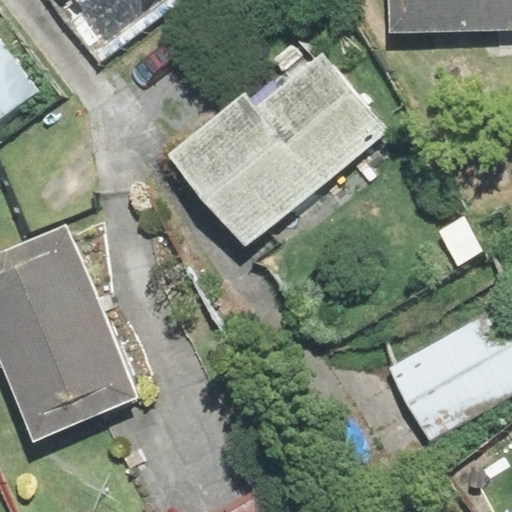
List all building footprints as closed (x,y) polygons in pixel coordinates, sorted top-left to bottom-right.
[(511,0),(400,0),(399,39),(511,41),(511,0)] [(0,37),(0,127),(41,102),(0,37)] [(192,161),(271,250),(389,146),(310,57),(192,161)] [(76,244),(0,273),(0,334),(47,453),(144,415),(76,244)] [(436,440),(511,399),(511,374),(468,292),(381,338),(436,440)] [(212,511),(252,511),(244,496),(212,511)]
